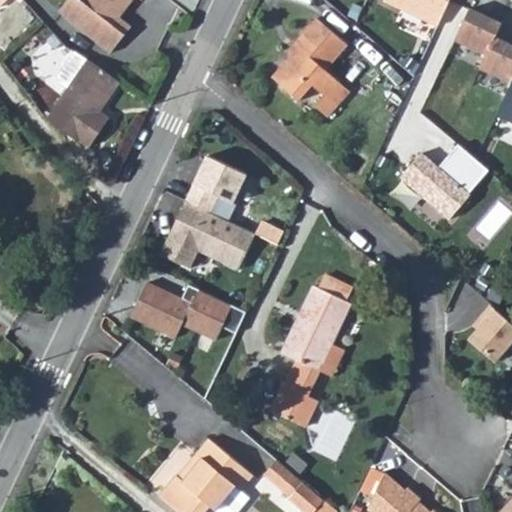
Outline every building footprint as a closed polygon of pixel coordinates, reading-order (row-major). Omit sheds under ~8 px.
[(68,0),(59,11),(111,52),(126,34),(114,25),(132,0),(68,0)] [(384,0),(384,1),(439,26),(450,0),(384,0)] [(503,22),(470,8),(456,40),(487,54),(481,68),(511,81),(511,44),(496,37),(503,22)] [(288,46),(263,78),(292,101),(306,83),(317,92),(309,103),(323,114),(342,88),(318,67),(338,41),(306,16),(284,42),(288,46)] [(60,81),(69,88),(48,120),(79,141),(80,139),(91,146),(109,118),(99,111),(120,81),(75,52),(58,76),(60,81)] [(511,83),(497,115),(511,121),(511,83)] [(422,151),(400,177),(450,219),(471,195),(470,193),(490,170),(459,143),(440,166),(422,151)] [(248,170),(207,153),(188,199),(213,210),(220,193),(236,200),(248,170)] [(213,210),(188,199),(180,217),(183,219),(175,237),(172,236),(164,254),(196,267),(203,249),(244,267),(259,229),(213,210)] [(332,268),(326,281),(353,293),(359,279),(332,268)] [(496,278),(491,289),(502,295),(506,284),(496,278)] [(292,347),(308,354),(328,362),(340,335),(357,295),(353,293),(326,281),(321,279),(292,347)] [(189,296),(153,281),(138,317),(184,336),(189,322),(224,337),(230,323),(245,330),(254,308),(194,283),(189,296)] [(499,351),(511,333),(511,309),(492,295),(483,307),(487,311),(473,330),(499,351)] [(340,335),(328,362),(342,369),(354,341),(340,335)] [(308,354),(297,379),(317,388),(328,362),(308,354)] [(317,388),(297,379),(295,378),(283,405),(318,420),(329,393),(317,388)] [(175,468),(159,491),(187,511),(229,511),(247,488),(239,482),(251,465),(205,432),(194,448),(197,450),(180,472),(175,468)] [(276,443),(265,460),(293,479),(304,463),(276,443)] [(400,462),(386,496),(398,505),(396,508),(402,511),(413,511),(415,510),(418,511),(460,511),(464,504),(448,493),(446,495),(433,486),(435,483),(422,474),(420,477),(400,462)] [(338,486),(304,463),(293,479),(292,480),(313,494),(307,502),(320,511),(338,486)] [(372,464),(357,506),(369,510),(384,468),(372,464)] [(511,491),(502,504),(511,511),(511,491)]
